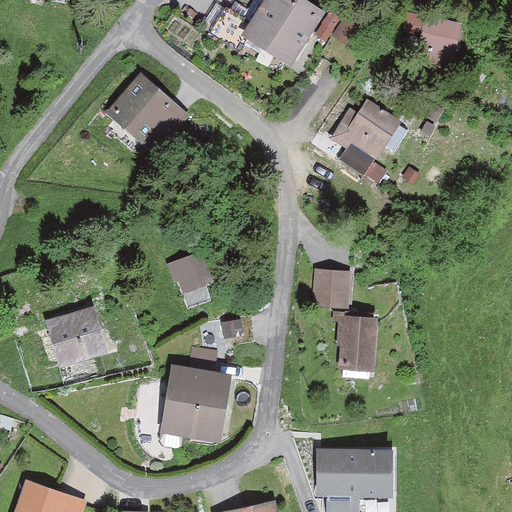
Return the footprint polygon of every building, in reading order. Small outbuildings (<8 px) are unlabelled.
[(302,0),(266,0),(244,35),(291,65),(323,14),(302,0)] [(423,26),(417,61),(457,68),(464,34),(423,26)] [(139,80),(104,127),(159,166),(193,120),(139,80)] [(331,141),(372,167),(401,122),(360,96),(331,141)] [(168,274),(180,304),(226,286),(213,256),(168,274)] [(349,309),(352,272),(315,269),(311,306),(349,309)] [(43,329),(58,372),(110,356),(95,312),(43,329)] [(377,319),(334,316),(334,322),(339,323),(337,346),(340,347),(339,369),(374,372),(377,319)] [(168,372),(160,437),(227,445),(235,380),(168,372)] [(319,449),(317,511),(389,511),(390,450),(319,449)] [(25,479),(14,511),(81,511),(86,498),(25,479)] [(219,511),(280,511),(277,499),(219,511)]
